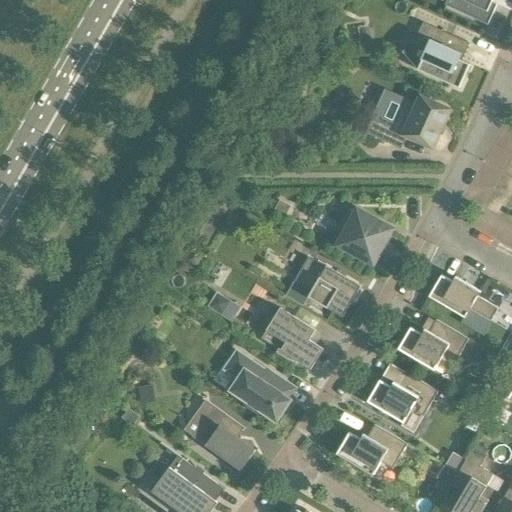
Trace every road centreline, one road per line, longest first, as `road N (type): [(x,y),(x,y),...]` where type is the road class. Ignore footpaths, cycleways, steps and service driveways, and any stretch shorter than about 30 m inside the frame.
road 1 (residential): [(284,463),(431,221)]
road 2 (primary): [(116,0),(0,201)]
road 3 (residential): [(431,221),(460,178),(498,72)]
